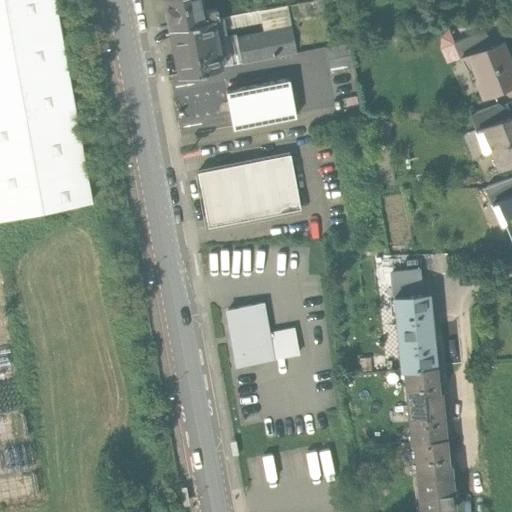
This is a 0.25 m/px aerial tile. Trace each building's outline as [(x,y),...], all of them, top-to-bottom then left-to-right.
[(0,0),(0,221),(93,206),(58,0),(0,0)] [(207,0),(163,0),(169,28),(216,18),(219,17),(216,3),(208,5),(207,0)] [(277,0),(268,2),(270,13),(285,10),(282,0),(277,0)] [(324,19),(329,46),(341,43),(332,0),(320,0),(321,2),(324,19)] [(324,19),(321,2),(293,8),(297,24),(324,19)] [(270,13),(262,15),(264,24),(265,33),(289,28),(285,10),(270,13)] [(264,24),(262,15),(229,21),(231,31),(264,24)] [(216,18),(169,28),(179,77),(222,68),(217,43),(215,31),(219,31),(216,18)] [(265,33),(217,43),(222,68),(294,53),(289,28),(265,33)] [(460,50),(484,40),(480,32),(452,43),(456,51),(460,50)] [(511,83),(511,71),(497,35),(484,40),(460,50),(479,97),(511,83)] [(288,76),(224,88),(232,129),(296,117),(288,76)] [(478,123),(501,114),(498,106),(469,117),(473,125),(478,123)] [(511,164),(511,109),(501,114),(478,123),(497,171),(511,164)] [(293,155),(195,173),(206,229),(303,210),(293,155)] [(494,192),(511,184),(511,175),(487,185),(490,194),(494,192)] [(511,184),(494,192),(511,236),(511,184)] [(426,294),(395,297),(403,370),(406,370),(435,367),(426,294)] [(267,302),(227,308),(236,370),(277,363),(296,361),(292,330),(272,333),(267,302)] [(435,367),(406,370),(414,443),(418,443),(446,439),(438,366),(435,367)] [(446,439),(418,443),(425,511),(457,511),(458,511),(450,439),(446,439)]
